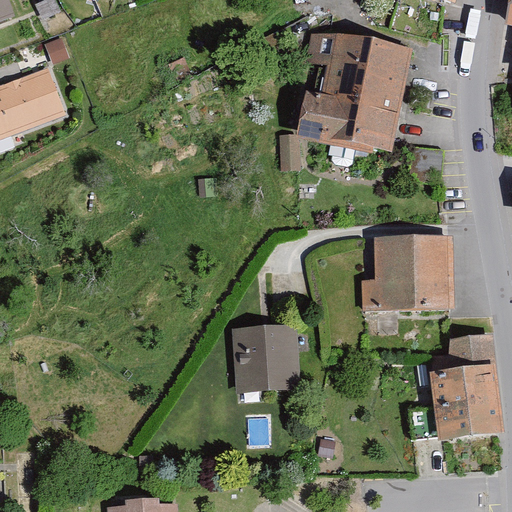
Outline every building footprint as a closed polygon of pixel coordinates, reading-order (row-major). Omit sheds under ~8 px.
[(7,0),(0,0),(0,27),(16,22),(7,0)] [(457,0),(428,0),(455,8),(457,0)] [(70,60),(62,39),(45,46),(54,66),(70,60)] [(395,164),(413,60),(316,43),(311,72),(328,75),(315,150),(395,164)] [(49,75),(0,93),(0,143),(66,119),(49,75)] [(279,139),(281,175),(301,173),(299,138),(279,139)] [(199,181),(200,200),(219,198),(217,180),(199,181)] [(459,315),(458,242),(378,243),(378,286),(364,286),(364,315),(459,315)] [(299,330),(235,332),(237,396),(302,393),(299,330)] [(500,374),(435,378),(440,448),(505,444),(500,374)]
